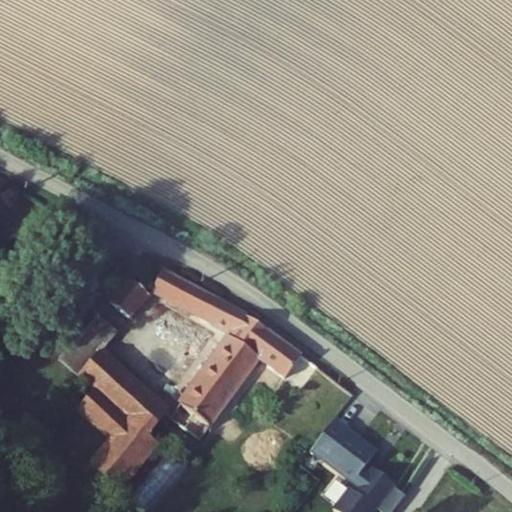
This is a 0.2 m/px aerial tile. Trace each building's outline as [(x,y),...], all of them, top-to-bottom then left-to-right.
[(249,315),(161,270),(151,294),(233,335),(173,419),(204,443),(260,360),(302,390),(318,369),(247,317),(249,315)] [(149,296),(130,279),(106,306),(125,322),(149,296)] [(115,335),(95,319),(58,359),(96,391),(76,413),(114,444),(92,471),(121,494),(159,448),(148,439),(171,412),(101,351),(115,335)] [(378,455),(337,421),(313,452),(362,490),(364,487),(370,491),(368,494),(363,500),(352,491),(347,499),(365,511),(374,511),(395,485),(376,471),(371,479),(364,473),(378,455)] [(365,511),(347,499),(339,508),(340,511),(365,511)]
